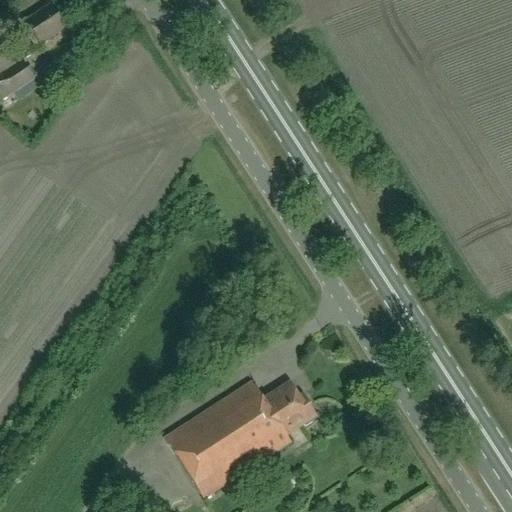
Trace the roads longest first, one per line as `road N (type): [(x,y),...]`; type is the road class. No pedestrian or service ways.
road 1 (unclassified): [(481,511),(144,0)]
road 2 (primary): [(511,476),(202,0)]
